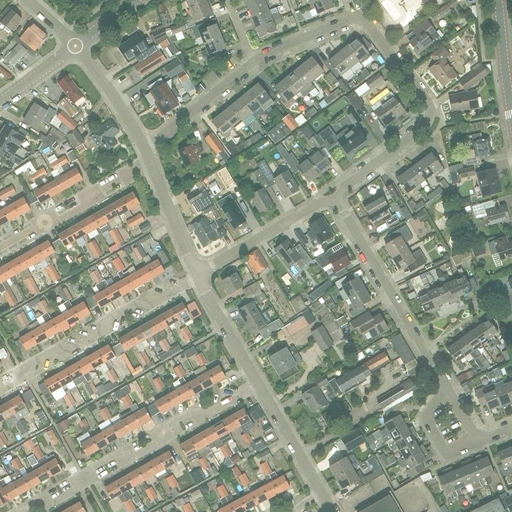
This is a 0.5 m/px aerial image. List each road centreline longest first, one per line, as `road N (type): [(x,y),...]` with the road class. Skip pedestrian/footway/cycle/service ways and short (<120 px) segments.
road 1 (residential): [(333,195),(425,123),(427,103),(368,24),(257,67)]
road 2 (residential): [(511,425),(480,437),(467,427),(333,195)]
road 3 (residential): [(17,511),(48,504),(110,456),(133,455),(160,439),(164,425),(189,411),(210,411),(257,383)]
road 4 (residential): [(0,391),(22,366),(198,279)]
road 5 (residential): [(0,248),(148,164)]
road 6 (residential): [(195,273),(333,195)]
road 7 (residential): [(257,67),(142,149)]
road 8 (residential): [(322,494),(257,383)]
road 9 (residential): [(142,149),(76,46)]
